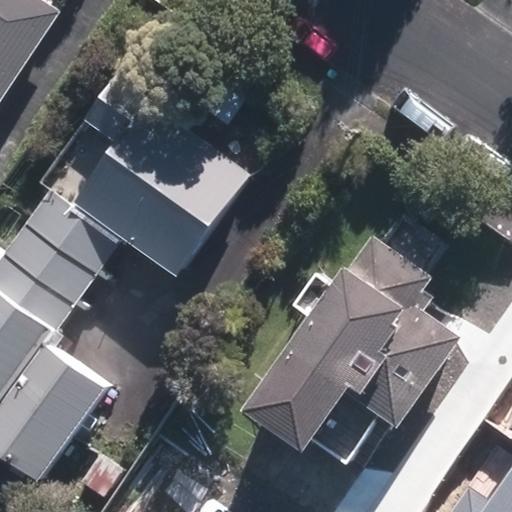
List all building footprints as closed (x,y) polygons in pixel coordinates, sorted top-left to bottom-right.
[(43,0),(0,0),(0,116),(66,14),(43,0)] [(124,131),(81,192),(133,229),(182,264),(254,164),(157,95),(161,90),(122,62),(90,106),(124,131)] [(0,260),(0,290),(57,332),(58,332),(133,229),(81,192),(60,177),(0,260)] [(352,248),(252,391),(309,430),(316,419),(354,446),(388,397),(408,410),(470,321),(432,295),(442,281),(431,274),(439,262),(380,222),(359,253),(352,248)] [(0,410),(57,332),(0,290),(0,410)] [(58,332),(57,332),(0,410),(0,453),(45,486),(116,388),(58,347),(65,337),(58,332)] [(128,456),(103,436),(81,464),(106,483),(128,456)] [(511,511),(511,463),(489,498),(470,486),(452,511),(511,511)]
